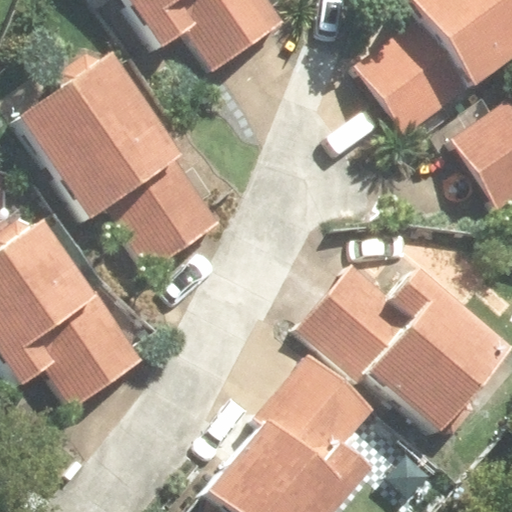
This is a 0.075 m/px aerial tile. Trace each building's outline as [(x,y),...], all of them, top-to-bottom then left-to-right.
[(276,0),(129,0),(154,35),(180,18),(212,65),(286,14),(276,0)] [(511,0),(416,0),(420,4),(353,55),(401,124),(511,38),(511,0)] [(58,61),(63,69),(11,103),(80,209),(104,192),(148,265),(217,216),(171,146),(176,139),(110,38),(95,48),(89,41),(58,61)] [(511,88),(448,130),(497,202),(511,191),(511,88)] [(0,220),(0,366),(11,381),(40,361),(68,400),(139,350),(37,207),(24,216),(18,208),(0,220)] [(507,333),(412,251),(382,286),(345,256),(292,318),(354,373),(362,361),(436,419),(507,333)] [(324,511),(371,459),(343,434),(374,398),(306,339),(248,406),(256,414),(201,476),(242,511),(324,511)]
